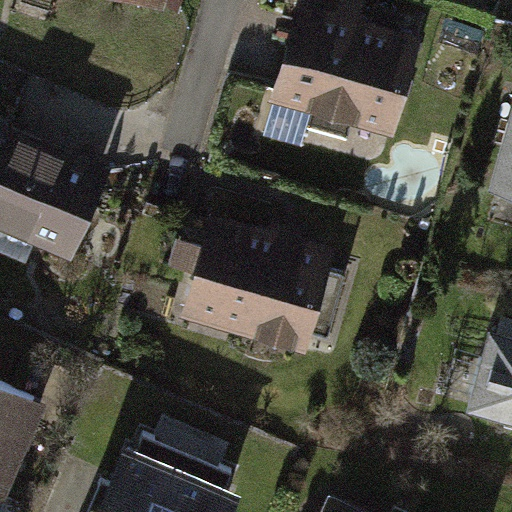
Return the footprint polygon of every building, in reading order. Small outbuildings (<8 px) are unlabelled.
[(416,36),(298,2),(270,96),(388,130),(416,36)] [(511,110),(493,178),(511,182),(511,110)] [(103,161),(0,118),(0,212),(70,242),(103,161)] [(331,242),(216,211),(190,305),(305,336),(331,242)] [(511,332),(491,327),(471,401),(511,411),(511,332)] [(0,484),(36,396),(0,381),(0,484)] [(138,448),(131,445),(101,511),(223,511),(234,489),(224,485),(232,467),(146,430),(138,448)]
